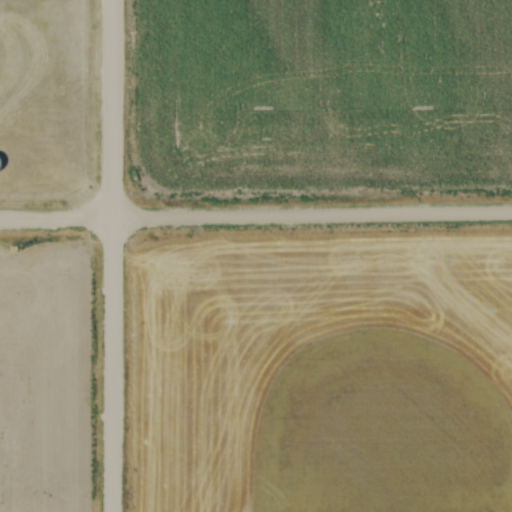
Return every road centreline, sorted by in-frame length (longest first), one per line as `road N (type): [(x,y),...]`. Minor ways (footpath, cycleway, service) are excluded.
road 1 (residential): [(511,213),(0,219)]
road 2 (tertiary): [(115,511),(114,0)]
